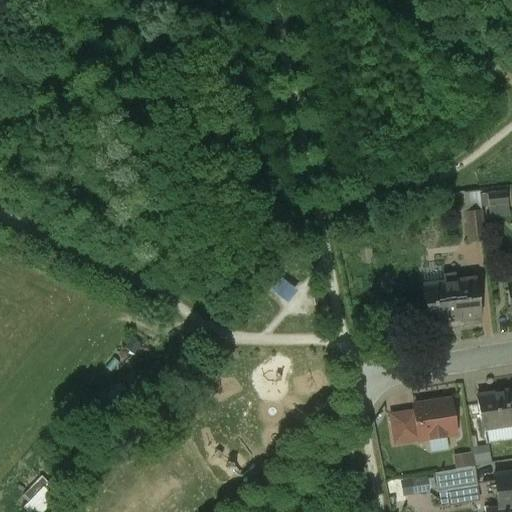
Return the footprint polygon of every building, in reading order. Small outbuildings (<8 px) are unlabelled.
[(505,192),(486,194),(488,207),(506,205),(505,192)] [(480,211),(464,213),(467,241),(483,240),(480,211)] [(454,274),(441,276),(442,282),(421,285),(427,325),(428,330),(447,327),(447,322),(479,318),(474,278),(455,281),(454,274)] [(511,390),(475,396),(482,439),(483,439),(482,430),(511,425),(511,390)] [(448,400),(412,405),(413,411),(418,440),(453,434),(448,400)] [(413,411),(389,415),(393,444),(418,440),(413,411)] [(473,467),(434,474),(436,492),(445,491),(476,485),(473,467)] [(511,472),(492,475),(497,510),(497,511),(511,508),(511,472)] [(425,479),(411,481),(414,493),(427,491),(425,479)] [(476,485),(445,491),(447,505),(478,500),(476,485)] [(41,488),(22,505),(29,511),(37,511),(51,499),(41,488)]
